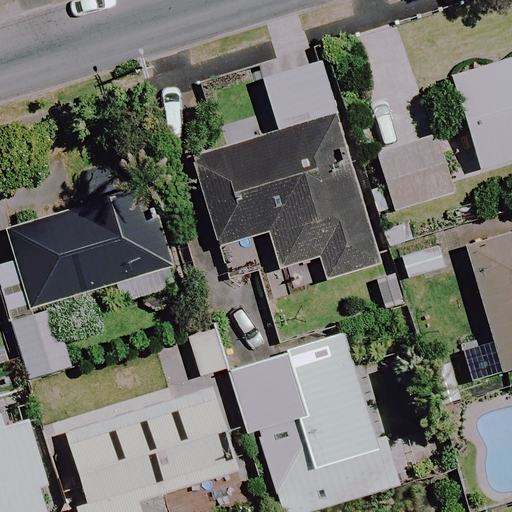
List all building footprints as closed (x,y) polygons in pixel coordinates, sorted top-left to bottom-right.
[(511,159),(511,58),(443,79),(470,171),(511,159)] [(254,80),(263,112),(222,123),(229,150),(187,161),(211,250),(260,237),(269,273),(311,262),(317,285),(373,269),(334,122),(319,126),(303,67),(254,80)] [(374,182),(386,218),(448,198),(436,162),(374,182)] [(174,288),(144,188),(2,231),(25,306),(92,286),(99,311),(174,288)] [(511,235),(457,251),(484,346),(457,354),(465,384),(511,370),(511,235)] [(386,253),(396,284),(442,270),(433,239),(386,253)] [(67,368),(50,311),(5,325),(23,382),(67,368)] [(223,371),(211,334),(182,343),(194,380),(223,371)] [(339,343),(233,376),(221,380),(240,439),(252,435),(275,511),(314,511),(394,487),(382,448),(373,451),(339,343)] [(230,475),(204,391),(55,436),(76,507),(68,509),(69,511),(134,511),(132,504),(230,475)] [(0,415),(0,511),(48,511),(19,410),(0,415)]
